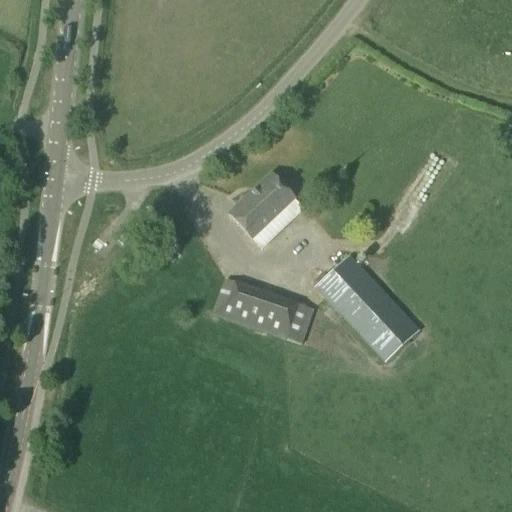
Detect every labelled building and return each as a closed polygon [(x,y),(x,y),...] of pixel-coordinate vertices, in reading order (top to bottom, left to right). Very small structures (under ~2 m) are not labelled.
[(250,241),(292,201),(270,177),(227,216),(250,241)] [(122,246),(129,238),(123,233),(119,235),(117,238),(116,242),(122,246)] [(418,333),(348,257),(314,289),(384,365),(418,333)] [(169,314),(189,288),(172,275),(162,288),(171,295),(161,307),(169,314)] [(225,282),(213,317),(300,347),(312,312),(225,282)]
